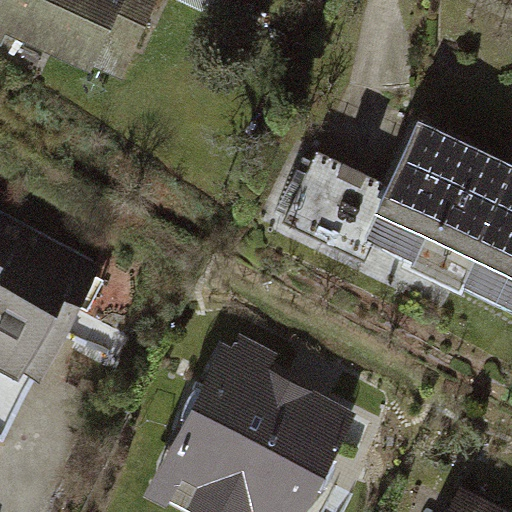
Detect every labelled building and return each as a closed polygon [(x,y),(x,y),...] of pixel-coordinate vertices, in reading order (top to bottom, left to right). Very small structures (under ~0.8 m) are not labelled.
[(0,0),(0,39),(4,31),(85,69),(89,61),(117,0),(0,0)] [(117,0),(89,61),(119,75),(154,0),(117,0)] [(220,0),(177,0),(210,18),(220,0)] [(511,157),(420,114),(362,235),(404,254),(399,265),(460,294),(464,286),(511,308),(511,157)] [(0,366),(14,374),(23,359),(36,367),(89,270),(0,221),(0,366)] [(303,511),(356,411),(221,341),(148,481),(206,511),(303,511)] [(511,511),(511,499),(476,481),(460,511),(511,511)]
